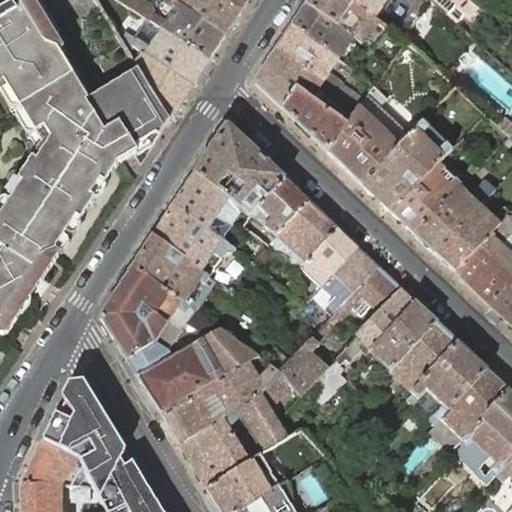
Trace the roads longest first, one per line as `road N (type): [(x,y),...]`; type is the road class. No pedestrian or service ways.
road 1 (residential): [(221,86),(511,359)]
road 2 (tertiary): [(67,331),(221,86)]
road 3 (residential): [(67,331),(89,346),(192,511)]
road 4 (tertiary): [(0,446),(67,331)]
